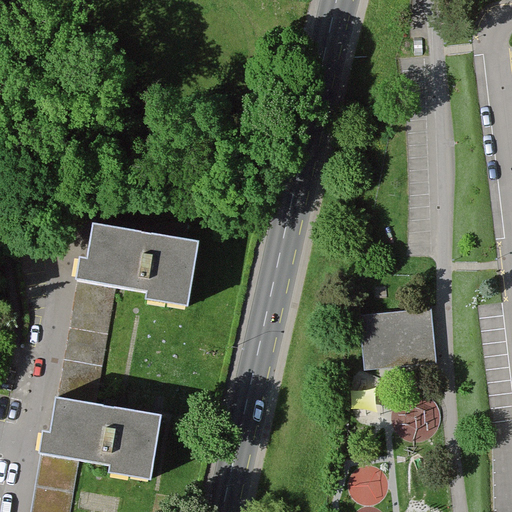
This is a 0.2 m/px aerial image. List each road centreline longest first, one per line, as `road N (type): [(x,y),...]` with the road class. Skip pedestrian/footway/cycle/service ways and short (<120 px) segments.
road 1 (primary): [(336,0),(225,511)]
road 2 (residential): [(12,511),(67,247)]
road 3 (residential): [(511,242),(493,49)]
